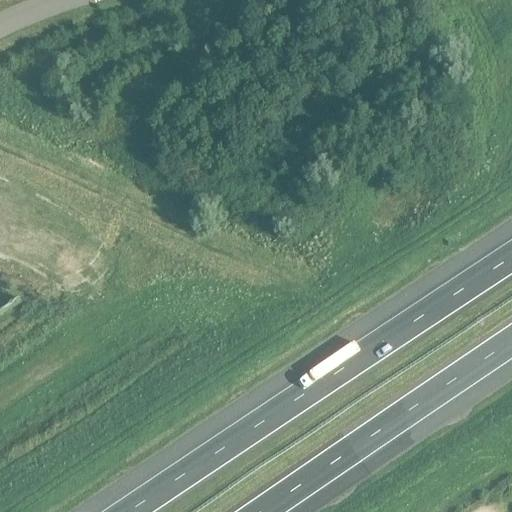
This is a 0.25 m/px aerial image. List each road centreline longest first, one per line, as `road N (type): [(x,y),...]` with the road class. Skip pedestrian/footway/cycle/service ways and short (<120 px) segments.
road 1 (motorway): [(511,249),(123,511)]
road 2 (motorway): [(260,511),(511,340)]
